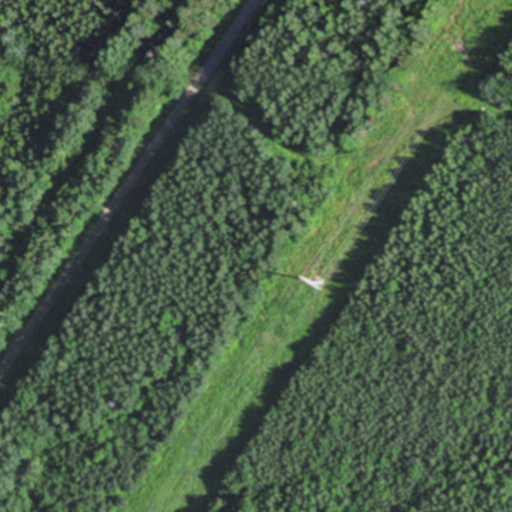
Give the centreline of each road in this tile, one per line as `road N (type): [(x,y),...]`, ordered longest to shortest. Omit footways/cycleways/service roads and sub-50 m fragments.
road 1 (residential): [(0,376),(254,0)]
road 2 (track): [(203,77),(290,154),(324,162),(469,108),(511,109)]
